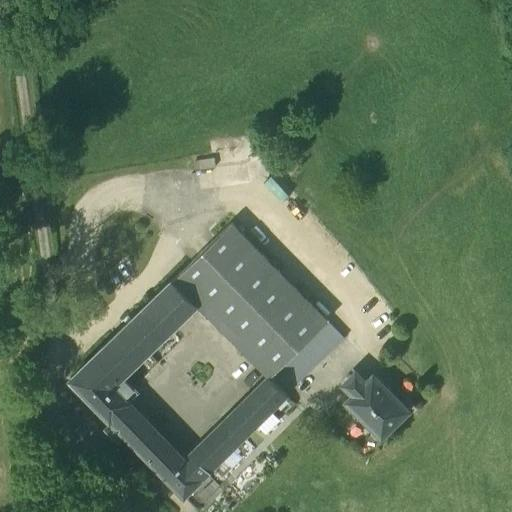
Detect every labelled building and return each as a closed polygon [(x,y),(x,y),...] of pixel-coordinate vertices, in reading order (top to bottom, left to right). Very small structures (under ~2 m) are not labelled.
[(231,222),(173,278),(197,302),(268,376),(270,376),(327,320),(231,222)] [(173,279),(148,302),(70,378),(95,404),(93,405),(97,409),(99,408),(102,411),(100,413),(104,417),(106,416),(109,419),(110,419),(128,401),(138,392),(122,375),(172,326),(197,302),(173,278),(173,279)] [(327,320),(270,376),(286,393),(344,338),(327,320)] [(355,372),(343,384),(352,394),(365,382),(355,372)] [(352,394),(344,402),(381,438),(408,410),(372,374),(365,382),(352,394)] [(184,459),(168,442),(128,401),(110,419),(150,460),(183,495),(286,393),(270,376),(268,376),(184,459)]
